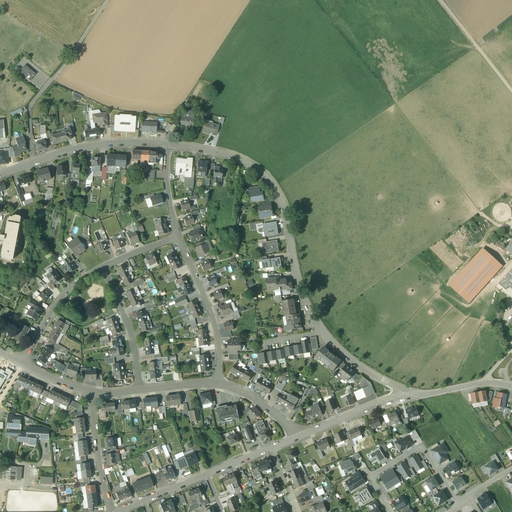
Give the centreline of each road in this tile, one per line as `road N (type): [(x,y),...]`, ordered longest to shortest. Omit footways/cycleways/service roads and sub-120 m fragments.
road 1 (residential): [(167,144),(228,156),(262,174),(286,213),(314,320),(338,351),(406,396)]
road 2 (track): [(33,161),(31,103),(107,0)]
road 3 (residential): [(0,172),(102,144),(167,144)]
road 4 (residential): [(117,511),(271,448)]
road 5 (residential): [(178,237),(215,328),(217,382)]
road 6 (residential): [(102,268),(126,315),(139,390)]
road 7 (residential): [(20,363),(57,301),(102,268)]
road 8 (residential): [(456,504),(423,450),(370,476)]
road 9 (residential): [(111,511),(90,392)]
